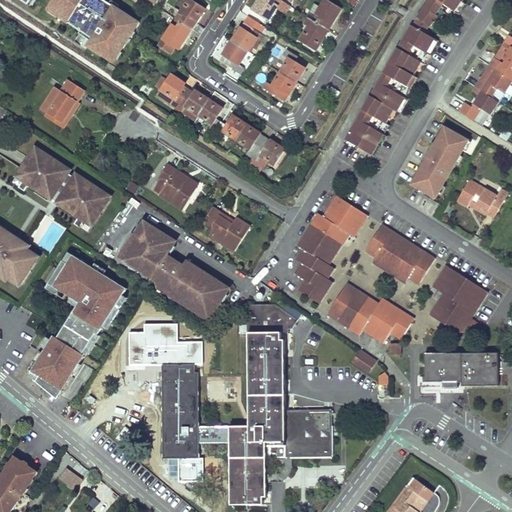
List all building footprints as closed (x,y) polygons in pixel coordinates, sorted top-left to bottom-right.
[(116,62),(142,17),(111,0),(51,0),(46,10),(91,35),(86,44),(116,62)] [(173,26),(164,39),(177,47),(180,49),(205,9),(190,0),(189,0),(181,13),(186,16),(182,22),(178,28),(173,26)] [(260,0),(254,9),(270,19),(279,6),(282,0),(260,0)] [(309,26),(301,39),(317,49),(342,10),(326,0),(324,0),(317,13),(322,16),(318,22),(310,18),(306,24),(309,26)] [(429,0),(416,18),(428,26),(438,16),(441,18),(445,13),(447,14),(452,9),(455,11),(462,2),(462,0),(429,0)] [(462,2),(455,11),(458,14),(465,4),(462,2)] [(181,13),(177,19),(182,22),(186,16),(181,13)] [(238,34),(229,48),(231,50),(227,56),(234,61),(231,66),(241,73),(244,68),(240,65),(249,51),(258,38),(262,41),(266,35),(262,32),(266,27),(249,17),(242,28),(244,29),(240,35),(238,34)] [(416,18),(410,26),(424,34),(428,26),(416,18)] [(178,28),(182,22),(177,19),(173,26),(178,28)] [(410,26),(346,139),(370,153),(381,132),(377,129),(383,120),(387,123),(394,110),(402,96),(395,91),(401,83),(408,86),(416,72),(422,61),(418,58),(422,50),(427,52),(434,40),(424,34),(410,26)] [(258,38),(249,51),(252,53),(256,47),(258,48),(262,41),(258,38)] [(177,47),(164,39),(160,46),(172,54),(177,47)] [(422,50),(418,58),(422,61),(425,63),(437,41),(434,40),(427,52),(422,50)] [(494,57),(489,64),(505,75),(511,79),(511,46),(504,41),(496,55),(498,56),(496,59),(494,57)] [(268,82),(265,87),(283,99),(287,94),(291,88),(293,89),(302,75),(299,73),(303,66),(296,62),(299,57),(288,50),(285,54),(289,58),(273,85),(268,82)] [(492,97),(499,102),(511,83),(511,79),(505,75),(489,64),(475,86),(492,97)] [(402,96),(394,110),(397,111),(419,74),(416,72),(408,86),(401,83),(395,91),(402,96)] [(162,90),(159,95),(196,120),(200,115),(213,124),(210,129),(221,136),(224,131),(251,149),(248,154),(258,161),(262,156),(275,164),(285,148),(279,144),(277,147),(270,143),(259,136),(252,131),(254,128),(241,120),(240,122),(233,118),(228,125),(218,118),(222,111),(215,106),(217,104),(203,95),(202,97),(195,93),(184,86),(177,81),(179,79),(172,75),(168,81),(162,90)] [(163,78),(157,87),(162,90),(168,81),(163,78)] [(56,87),(42,109),(48,113),(63,123),(72,109),(75,112),(81,103),(79,101),(86,91),(69,79),(64,87),(69,90),(67,94),(62,91),(56,87)] [(479,95),(474,103),(482,109),(491,114),(499,102),(492,97),(475,86),(472,90),(479,95)] [(464,102),(459,110),(475,120),(480,112),(471,107),(464,102)] [(474,103),(471,107),(480,112),(482,109),(474,103)] [(48,113),(45,116),(64,129),(75,112),(72,109),(63,123),(48,113)] [(381,132),(370,153),(372,154),(390,125),(387,123),(383,120),(377,129),(381,132)] [(425,162),(412,184),(436,198),(469,140),(445,126),(430,153),(432,154),(427,163),(425,162)] [(111,196),(36,145),(17,174),(24,179),(19,185),(25,189),(27,185),(32,178),(37,182),(35,186),(51,197),(54,193),(59,197),(57,201),(73,212),(76,208),(81,212),(76,219),(74,222),(80,226),(84,220),(91,225),(111,196)] [(163,179),(155,191),(183,209),(197,188),(180,177),(182,174),(168,164),(159,177),(163,179)] [(24,179),(17,174),(12,180),(19,185),(24,179)] [(182,174),(180,177),(197,188),(199,185),(182,174)] [(37,182),(32,178),(27,185),(33,189),(35,186),(37,182)] [(471,179),(459,198),(470,205),(471,204),(473,200),(490,209),(488,211),(496,215),(509,192),(501,187),(498,193),(471,179)] [(134,193),(139,187),(132,182),(128,189),(134,193)] [(317,213),(297,244),(302,248),(296,258),(301,262),(295,272),(305,279),(298,289),(320,303),(334,282),(329,279),(335,268),(331,265),(350,233),(364,212),(336,194),(322,216),(317,213)] [(473,200),(471,204),(487,213),(488,211),(490,209),(473,200)] [(213,207),(203,222),(211,227),(207,233),(235,251),(250,226),(236,218),(235,221),(233,224),(220,215),(222,213),(213,207)] [(71,216),(76,219),(81,212),(76,208),(73,212),(71,216)] [(364,212),(350,233),(355,237),(369,215),(364,212)] [(222,213),(220,215),(233,224),(235,221),(222,213)] [(87,231),(91,225),(84,220),(80,226),(87,231)] [(171,238),(143,221),(135,235),(133,234),(119,256),(157,280),(158,281),(159,283),(160,285),(160,287),(209,318),(229,287),(189,261),(183,265),(166,255),(173,243),(171,238)] [(382,224),(369,246),(372,254),(376,257),(408,277),(419,284),(435,258),(382,224)] [(0,275),(10,282),(12,279),(20,285),(39,256),(29,249),(31,246),(5,229),(3,232),(0,230),(0,275)] [(70,246),(48,283),(79,301),(57,337),(54,335),(43,353),(40,351),(27,372),(62,393),(109,317),(113,319),(134,285),(70,246)] [(376,257),(373,262),(405,283),(408,277),(376,257)] [(446,265),(432,286),(442,293),(430,314),(458,333),(464,331),(467,326),(471,320),(488,292),(446,265)] [(344,288),(328,315),(359,334),(363,329),(385,342),(391,332),(402,339),(411,322),(379,303),(353,287),(344,288)] [(382,298),(379,303),(411,322),(414,317),(382,298)] [(285,410),(285,390),(285,343),(285,340),(282,340),(282,333),(289,333),(289,329),(293,329),(302,313),(288,304),(287,305),(280,304),(247,304),(247,333),(249,333),(249,426),(200,426),(199,373),(195,373),(195,365),(163,365),(164,458),(200,457),(200,443),(230,443),(231,504),(263,504),(263,496),(267,496),(266,442),(286,442),(286,456),(333,456),(332,410),(285,410)] [(471,320),(467,326),(478,333),(482,327),(471,320)] [(391,343),(391,354),(401,354),(401,343),(391,343)] [(377,362),(361,350),(353,362),(369,373),(377,362)] [(426,353),(426,381),(462,381),(462,385),(499,385),(499,352),(426,353)] [(381,384),(389,384),(389,376),(386,373),(381,377),(381,384)] [(16,457),(0,480),(0,511),(12,511),(39,472),(16,457)] [(66,467),(58,479),(75,490),(83,478),(66,467)] [(393,504),(388,511),(419,511),(434,492),(413,477),(408,484),(411,487),(395,506),(393,504)] [(408,484),(393,504),(395,506),(411,487),(408,484)] [(86,506),(94,511),(100,501),(93,496),(86,506)]
